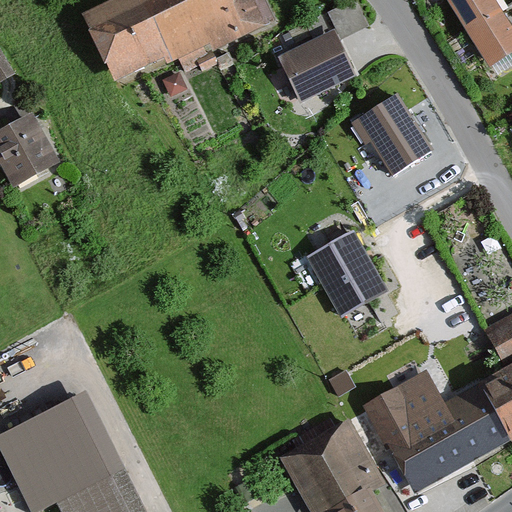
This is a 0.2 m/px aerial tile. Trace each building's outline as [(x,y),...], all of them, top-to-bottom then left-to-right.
[(125,0),(92,17),(123,79),(172,54),(177,65),(185,61),(189,69),(277,25),(264,0),(125,0)] [(286,58),(307,102),(358,79),(341,40),(371,26),(359,0),(345,0),(325,9),(337,35),(286,58)] [(511,17),(501,0),(448,0),(490,70),(511,57),(511,17)] [(0,80),(12,73),(0,51),(0,80)] [(357,125),(395,180),(439,149),(401,94),(357,125)] [(40,112),(0,132),(0,159),(17,193),(68,167),(40,112)] [(308,257),(341,318),(392,291),(359,230),(308,257)] [(511,317),(487,330),(504,365),(511,361),(511,317)] [(511,370),(486,383),(511,436),(511,370)] [(477,387),(446,403),(431,376),(371,409),(419,496),(510,446),(477,387)] [(40,511),(52,506),(126,470),(87,390),(0,433),(0,452),(29,511),(40,511)] [(385,511),(345,432),(286,461),(311,511),(385,511)] [(146,511),(126,470),(52,506),(54,511),(146,511)]
